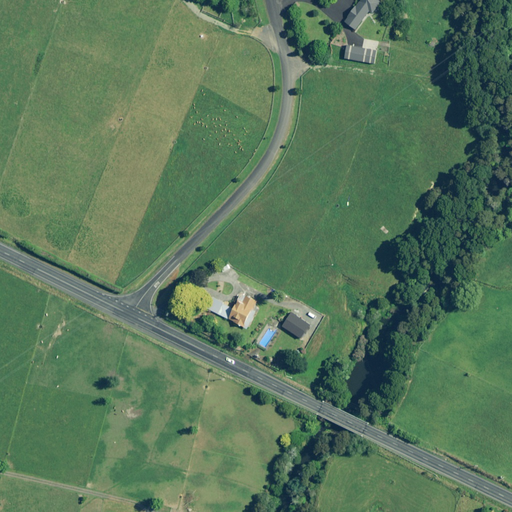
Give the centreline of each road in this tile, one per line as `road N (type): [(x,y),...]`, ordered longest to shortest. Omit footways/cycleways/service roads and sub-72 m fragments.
road 1 (secondary): [(132,316),(511,499)]
road 2 (residential): [(132,316),(253,181),(274,144),(286,102),(274,0)]
road 3 (secondary): [(0,251),(132,316)]
